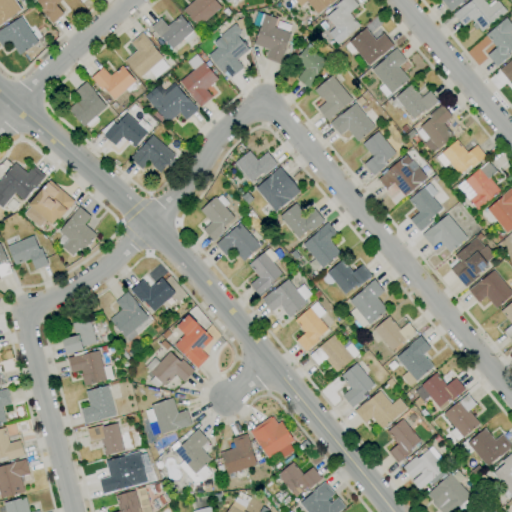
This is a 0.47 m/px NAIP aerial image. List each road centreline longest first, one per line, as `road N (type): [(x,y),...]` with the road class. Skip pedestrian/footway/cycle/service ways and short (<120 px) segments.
road 1 (tertiary): [(391,511),(151,222),(0,90)]
road 2 (residential): [(511,397),(262,100),(213,144),(151,222)]
road 3 (residential): [(73,511),(24,313),(78,285),(151,222)]
road 4 (residential): [(395,0),(511,136)]
road 5 (tertiary): [(16,106),(134,0)]
